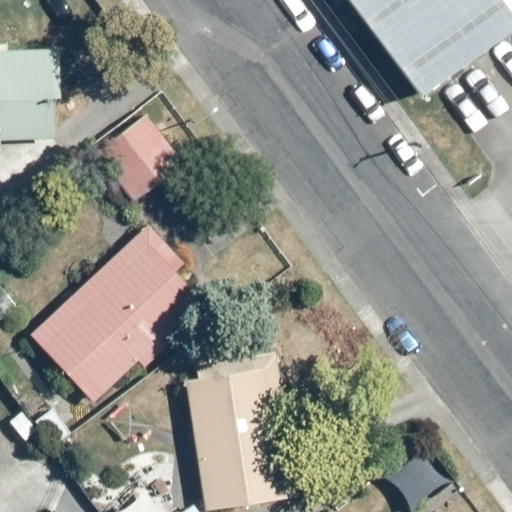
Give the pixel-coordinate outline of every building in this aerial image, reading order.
[(497,0),(326,0),(387,81),(497,0)] [(0,135),(56,136),(58,47),(0,46),(0,135)] [(193,160),(160,114),(106,154),(139,199),(193,160)] [(212,290),(147,222),(31,331),(95,400),(212,290)] [(290,357),(197,365),(210,504),(303,496),(290,357)] [(202,511),(193,499),(176,511),(202,511)]
